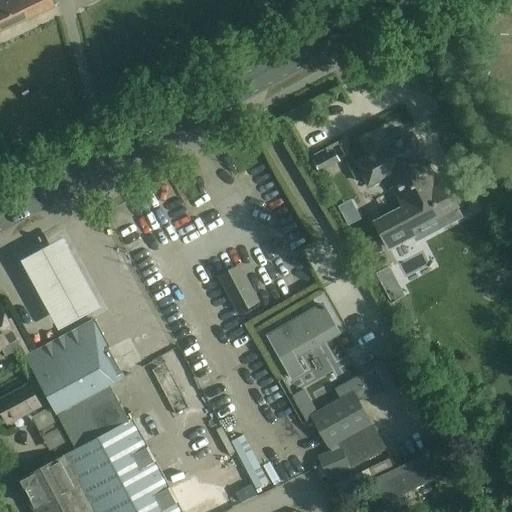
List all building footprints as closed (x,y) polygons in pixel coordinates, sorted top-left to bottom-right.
[(5,0),(6,1),(0,4),(0,32),(32,18),(28,9),(23,11),(18,0),(5,0)] [(18,0),(23,11),(28,9),(32,18),(55,7),(51,0),(18,0)] [(43,102),(53,116),(65,107),(55,93),(43,102)] [(444,181),(439,183),(413,133),(356,163),(368,186),(386,177),(402,207),(374,221),(388,249),(414,235),(412,229),(457,206),(444,181)] [(320,172),(340,161),(334,149),(313,160),(320,172)] [(467,208),(463,200),(456,204),(460,211),(467,208)] [(272,221),(283,256),(299,251),(288,216),(272,221)] [(64,240),(21,264),(59,332),(102,309),(64,240)] [(220,277),(239,311),(258,301),(239,267),(220,277)] [(340,333),(324,305),(310,313),(309,311),(265,336),(290,379),(303,372),(295,358),(340,333)] [(0,306),(0,348),(4,355),(21,346),(16,337),(0,306)] [(26,356),(39,380),(48,398),(56,413),(109,385),(124,377),(93,320),(26,356)] [(165,402),(178,397),(160,350),(147,355),(165,402)] [(389,359),(374,368),(388,392),(403,383),(389,359)] [(48,398),(39,380),(0,400),(0,409),(6,421),(48,398)] [(56,413),(76,449),(128,421),(109,385),(56,413)] [(385,449),(369,422),(353,394),(312,417),(328,446),(337,440),(339,445),(317,455),(328,478),(349,468),(385,449)] [(181,511),(132,419),(128,421),(76,449),(65,455),(94,511),(181,511)] [(245,436),(233,442),(257,490),(270,483),(245,436)] [(33,511),(94,511),(65,455),(17,481),(33,511)] [(432,479),(425,463),(421,456),(373,479),(388,511),(400,511),(407,509),(400,495),(432,479)]
